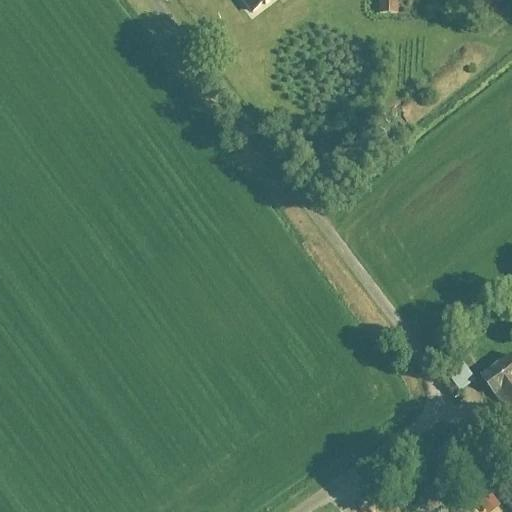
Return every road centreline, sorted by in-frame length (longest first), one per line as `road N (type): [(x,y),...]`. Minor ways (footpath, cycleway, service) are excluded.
road 1 (unclassified): [(451,409),(148,0)]
road 2 (unclassified): [(306,511),(451,409)]
